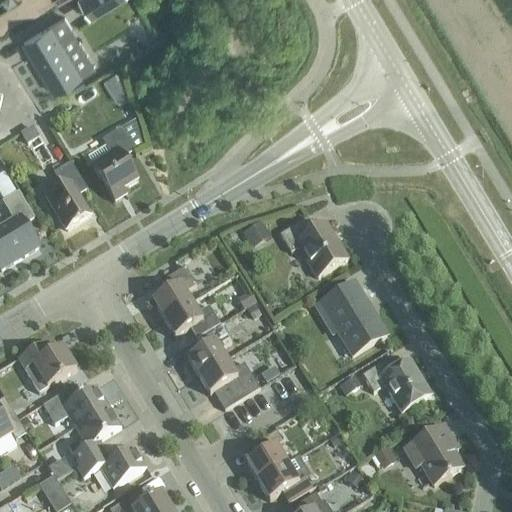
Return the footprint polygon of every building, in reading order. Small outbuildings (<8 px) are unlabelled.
[(77,0),(89,19),(120,0),(77,0)] [(139,14),(125,23),(140,46),(155,37),(139,14)] [(65,17),(23,42),(53,92),(80,75),(58,38),(72,30),(65,17)] [(115,73),(103,80),(110,92),(122,85),(115,73)] [(31,129),(20,136),(26,147),(37,140),(31,129)] [(87,159),(91,167),(113,205),(120,200),(117,196),(137,184),(123,160),(133,154),(119,132),(101,142),(105,148),(87,159)] [(56,181),(42,190),(48,198),(46,199),(67,233),(89,219),(76,199),(87,192),(70,165),(53,176),(56,181)] [(13,223),(0,231),(0,230),(0,273),(38,250),(23,227),(34,221),(18,194),(1,204),(13,223)] [(279,238),(290,256),(299,251),(317,281),(347,263),(324,225),(313,232),(307,221),(279,238)] [(260,226),(242,236),(250,251),(269,241),(260,226)] [(163,322),(191,305),(184,295),(195,288),(184,270),(160,284),(167,295),(151,304),(163,322)] [(352,359),(386,338),(354,286),(315,310),(332,337),(336,334),(352,359)] [(249,296),(237,303),(243,313),(255,306),(249,296)] [(191,305),(163,322),(174,341),(189,332),(195,342),(219,327),(208,309),(197,316),(191,305)] [(254,308),(246,313),(252,323),(261,318),(254,308)] [(219,327),(195,342),(202,352),(187,361),(198,380),(226,363),(219,352),(231,346),(219,327)] [(61,350),(52,355),(46,345),(18,362),(38,396),(76,373),(61,350)] [(430,398),(409,363),(398,370),(392,359),(361,378),(372,396),(384,389),(401,416),(430,398)] [(232,373),(226,363),(198,380),(209,398),(219,392),(222,398),(216,401),(224,414),(259,392),(243,366),(232,373)] [(270,373),(260,380),(265,388),(275,382),(270,373)] [(353,381),(339,389),(345,399),(359,391),(353,381)] [(74,431),(108,410),(95,390),(72,404),(66,394),(42,409),(54,428),(68,420),(74,431)] [(0,458),(16,448),(13,444),(15,443),(25,437),(24,435),(18,425),(3,401),(0,402),(0,458)] [(108,410),(74,431),(81,442),(67,451),(79,470),(103,455),(97,445),(120,431),(108,410)] [(25,420),(18,425),(24,435),(31,431),(25,420)] [(433,489),(462,471),(446,445),(451,442),(443,429),(403,453),(414,472),(420,468),(433,489)] [(257,485),(287,467),(275,448),(282,444),(276,434),(252,448),(258,459),(246,466),(257,485)] [(332,449),(339,445),(335,437),(328,442),(332,449)] [(103,455),(79,470),(76,472),(83,482),(100,472),(112,492),(145,472),(133,451),(110,466),(103,455)] [(374,459),(370,461),(376,470),(380,468),(383,474),(396,466),(387,451),(374,459)] [(287,467),(257,485),(269,504),(281,496),(287,507),(311,492),(305,482),(309,479),(298,460),(287,467)] [(351,475),(345,484),(356,492),(363,482),(351,475)] [(4,476),(0,478),(0,490),(1,492),(10,486),(4,476)] [(52,480),(50,481),(39,488),(47,501),(60,493),(52,480)] [(170,511),(160,496),(143,506),(137,496),(110,511),(170,511)] [(315,497),(311,500),(290,511),(328,511),(326,509),(321,507),(315,497)] [(16,502),(7,508),(9,511),(15,511),(21,509),(16,502)]
